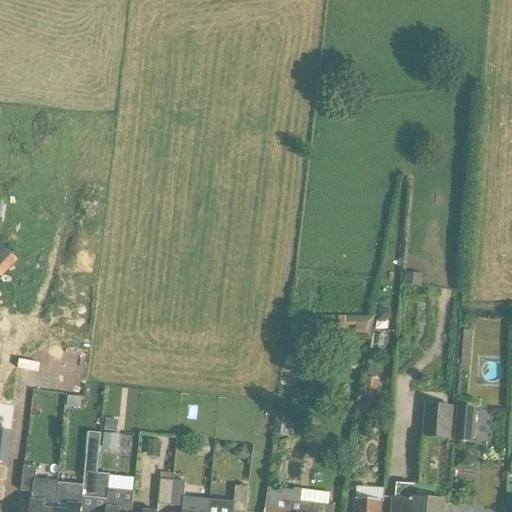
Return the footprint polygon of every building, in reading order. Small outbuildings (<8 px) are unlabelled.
[(0,277),(2,279),(17,263),(0,247),(0,277)] [(327,308),(329,291),(299,289),(298,306),(327,308)] [(367,333),(356,331),(355,336),(367,337),(371,338),(375,318),(339,317),(339,325),(357,325),(367,326),(367,333)] [(310,348),(326,343),(320,325),(304,330),(310,348)] [(379,382),(367,380),(363,408),(375,410),(379,382)] [(67,409),(81,410),(81,398),(68,398),(67,409)] [(454,409),(425,406),(423,440),(451,442),(454,409)] [(454,443),(474,444),(477,409),(457,408),(454,443)] [(274,436),(289,437),(291,421),(276,419),(274,436)] [(118,433),(118,421),(105,420),(105,432),(118,433)] [(15,434),(0,432),(0,462),(11,464),(15,434)] [(104,434),(102,447),(118,448),(120,436),(104,434)] [(149,442),(148,454),(160,455),(162,443),(149,442)] [(244,447),(234,452),(238,458),(245,462),(251,459),(244,447)] [(82,500),(95,500),(98,475),(97,475),(98,463),(86,461),(85,474),(84,474),(83,487),(58,485),(58,486),(56,511),(81,511),(82,505),(82,500)] [(32,494),(29,511),(56,511),(58,486),(58,483),(35,481),(36,469),(23,468),(21,493),(32,494)] [(98,475),(95,500),(107,501),(107,508),(106,511),(132,511),(132,510),(134,494),(109,491),(109,476),(98,475)] [(171,508),(173,482),(160,481),(159,507),(171,508)] [(173,482),(171,508),(183,509),(185,483),(173,482)] [(446,511),(448,488),(419,487),(397,485),(396,499),(394,499),(392,511),(446,511)] [(236,488),(232,511),(244,511),(247,489),(236,488)] [(334,511),(335,507),(279,500),(280,489),(270,488),(269,499),(266,499),(264,511),(334,511)] [(382,511),(383,502),(355,501),(354,511),(382,511)]
